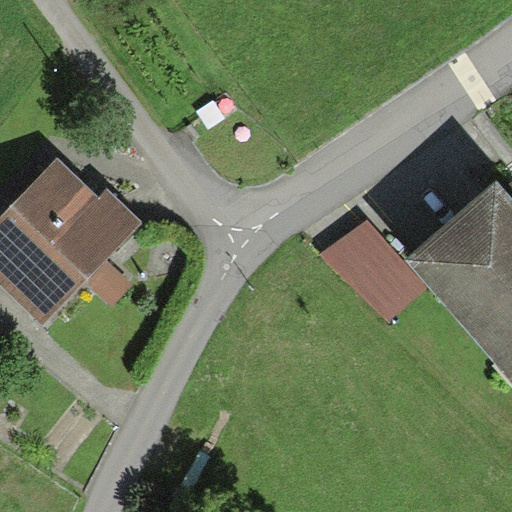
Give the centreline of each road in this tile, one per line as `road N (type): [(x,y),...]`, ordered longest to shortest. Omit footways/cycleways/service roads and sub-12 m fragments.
road 1 (residential): [(511,40),(248,226)]
road 2 (residential): [(248,226),(101,511)]
road 3 (residential): [(46,0),(183,182),(248,226)]
